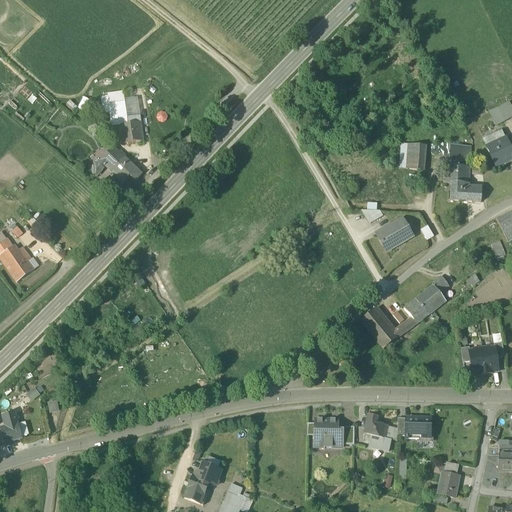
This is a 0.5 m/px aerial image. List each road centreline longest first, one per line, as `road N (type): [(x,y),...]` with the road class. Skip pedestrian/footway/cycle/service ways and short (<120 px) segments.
road 1 (secondary): [(0,362),(259,95)]
road 2 (residential): [(259,95),(244,82),(0,329)]
road 3 (residential): [(273,399),(387,289),(511,202)]
road 4 (track): [(387,289),(281,115),(259,95)]
road 5 (tertiary): [(273,399),(494,396)]
road 6 (tertiary): [(45,453),(199,415)]
road 7 (secondary): [(259,95),(355,0)]
road 8 (track): [(244,82),(142,0)]
